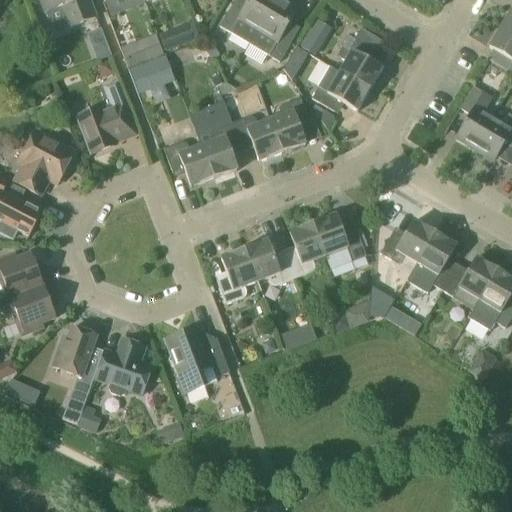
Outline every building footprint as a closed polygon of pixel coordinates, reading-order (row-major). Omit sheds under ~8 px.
[(40,0),(46,14),(62,8),(70,28),(96,19),(88,0),(40,0)] [(250,46),(277,0),(250,0),(245,10),(234,4),(220,28),(250,46)] [(281,0),(277,0),(250,46),(280,64),(294,39),(284,33),(299,7),(288,1),(287,3),(281,0)] [(511,12),(500,31),(511,37),(511,12)] [(316,57),(335,30),(321,20),(302,47),(316,57)] [(193,25),(158,38),(165,55),(200,42),(193,25)] [(511,37),(500,31),(489,49),(511,62),(511,64),(507,73),(511,75),(511,37)] [(339,75),(369,93),(382,71),(365,61),(371,50),(349,37),(340,53),(342,60),(346,63),(339,75)] [(111,57),(106,44),(92,49),(97,62),(111,57)] [(148,65),(141,47),(125,54),(131,71),(148,65)] [(215,47),(207,51),(213,62),(221,58),(215,47)] [(297,50),(286,69),(284,73),(292,84),(295,80),(297,75),(308,56),(297,50)] [(173,78),(165,58),(142,67),(150,87),(173,78)] [(357,113),(369,93),(339,75),(333,85),(329,82),(321,84),(312,100),(334,113),(340,103),(357,113)] [(136,136),(123,104),(117,84),(100,90),(107,110),(102,112),(101,109),(78,118),(92,156),(115,147),(114,144),(136,136)] [(220,89),(223,98),(237,92),(235,89),(229,85),(220,89)] [(476,151),(495,119),(486,114),(493,101),(484,95),(474,89),(460,111),(470,117),(456,140),(476,151)] [(270,122),(282,155),(305,146),(298,127),(309,123),(300,99),(283,106),(280,113),(282,117),(270,122)] [(316,108),(314,111),(330,133),(335,123),(335,119),(316,108)] [(495,119),(476,151),(494,162),(508,139),(511,141),(511,117),(509,115),(503,125),(495,119)] [(282,155),(270,122),(258,126),(256,122),(249,119),(232,125),(241,149),(252,145),(259,163),(282,155)] [(230,153),(241,149),(232,125),(215,131),(212,138),(214,143),(202,148),(214,180),(237,172),(230,153)] [(57,186),(74,154),(35,133),(18,165),(23,168),(15,183),(40,197),(49,181),(57,186)] [(214,180),(202,148),(190,152),(188,147),(181,144),(164,151),(173,175),(184,170),(191,189),(214,180)] [(29,238),(41,215),(20,203),(25,193),(0,178),(0,222),(0,223),(0,236),(13,243),(19,233),(29,238)] [(312,225),(325,258),(336,254),(339,262),(340,263),(341,264),(341,265),(343,265),(345,266),(347,266),(367,258),(356,230),(342,235),(335,217),(312,225)] [(418,265),(436,235),(414,222),(404,239),(393,233),(380,255),(396,265),(404,263),(406,258),(418,265)] [(313,263),(325,258),(312,225),(289,234),(296,253),(285,257),(294,281),(311,274),(315,267),(313,263)] [(444,293),(457,271),(446,265),(456,247),(436,235),(418,265),(428,271),(425,276),(427,283),(444,293)] [(294,281),(285,257),(274,261),(267,242),(244,251),(257,284),(268,279),(270,284),(277,287),(294,281)] [(245,288),(257,284),(244,251),(221,260),(228,278),(217,282),(226,307),(243,300),(246,293),(245,288)] [(11,301),(49,286),(43,272),(38,274),(30,255),(17,260),(15,256),(0,261),(0,281),(5,293),(8,292),(11,301)] [(470,321),(498,272),(476,259),(466,277),(457,271),(444,293),(454,299),(453,300),(472,312),(468,320),(470,321)] [(511,280),(498,272),(470,321),(490,333),(496,324),(506,330),(511,319),(511,304),(508,302),(511,295),(511,280)] [(49,286),(11,301),(14,307),(11,309),(22,338),(43,329),(42,325),(55,320),(48,300),(53,298),(49,286)] [(350,330),(368,323),(369,305),(344,314),(350,330)] [(370,311),(369,319),(380,320),(381,311),(370,311)] [(408,333),(415,337),(419,330),(412,326),(408,333)] [(82,379),(97,338),(72,329),(68,340),(64,339),(53,369),(82,379)] [(285,350),(312,340),(307,329),(281,339),(285,350)] [(203,345),(198,331),(168,342),(172,354),(169,362),(177,366),(182,379),(176,381),(182,399),(218,385),(216,380),(230,375),(217,340),(203,345)] [(139,365),(145,349),(123,342),(117,358),(105,353),(95,380),(110,385),(109,390),(111,395),(120,399),(125,396),(127,391),(142,397),(151,370),(139,365)] [(481,352),(469,374),(484,383),(496,361),(481,352)] [(35,408),(42,393),(14,381),(8,397),(35,408)] [(83,413),(92,388),(77,383),(68,407),(83,413)] [(78,428),(96,435),(99,426),(81,420),(78,428)] [(172,444),(184,439),(180,426),(166,430),(172,444)]
